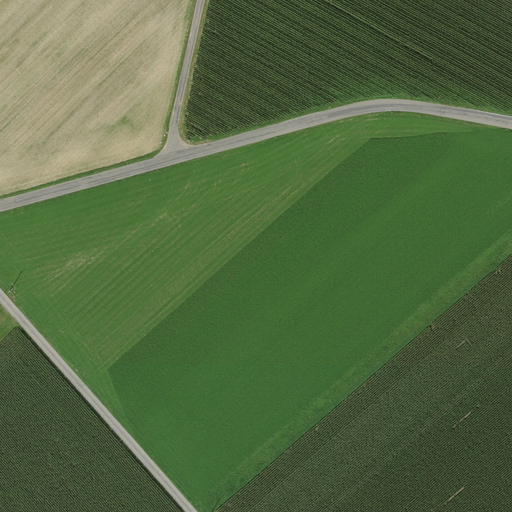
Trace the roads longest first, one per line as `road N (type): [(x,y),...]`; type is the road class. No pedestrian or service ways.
road 1 (unclassified): [(0,206),(369,107),(511,123)]
road 2 (track): [(170,160),(204,0)]
